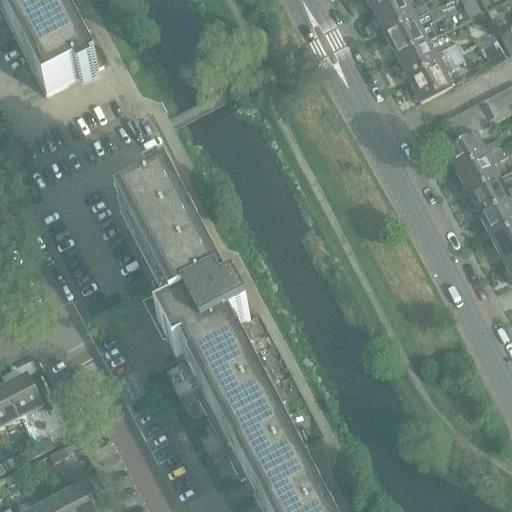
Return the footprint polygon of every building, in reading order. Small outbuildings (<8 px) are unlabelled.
[(0,0),(0,11),(46,100),(104,70),(80,25),(84,23),(71,0),(0,0)] [(364,0),(373,17),(405,0),(404,0),(364,0)] [(405,0),(373,17),(385,39),(429,17),(424,7),(412,14),(405,0)] [(482,17),(475,3),(464,9),(468,17),(471,23),(482,17)] [(435,13),(431,5),(424,8),(429,16),(435,13)] [(429,17),(385,39),(396,62),(428,45),(421,31),(433,25),(429,17)] [(500,52),(498,48),(493,39),(477,48),(484,60),(487,59),(500,52)] [(428,45),(396,62),(408,84),(461,56),(456,47),(447,52),(435,59),(428,45)] [(500,52),(487,59),(492,70),(506,62),(500,52)] [(420,107),(452,90),(444,77),(466,65),(461,56),(408,84),(420,107)] [(509,119),(511,117),(511,101),(507,92),(497,98),(509,119)] [(498,124),(509,119),(497,98),(487,103),(498,124)] [(488,130),(498,124),(487,103),(477,108),(488,130)] [(478,135),(488,130),(477,108),(467,114),(478,135)] [(468,140),(476,136),(478,135),(467,114),(457,119),(468,140)] [(447,124),(458,146),(468,140),(457,119),(447,124)] [(456,176),(500,153),(495,145),(484,151),(476,136),(468,140),(458,146),(444,153),(456,176)] [(500,153),(456,176),(468,198),(500,182),(493,168),(505,163),(500,153)] [(500,182),(468,198),(480,221),(511,203),(511,192),(507,195),(500,182)] [(150,199),(119,215),(120,217),(151,275),(155,284),(164,300),(149,308),(164,337),(167,343),(168,344),(170,343),(176,353),(173,355),(177,362),(177,363),(185,379),(190,376),(203,401),(198,404),(218,439),(222,437),(236,463),(231,465),(240,484),(251,479),(255,487),(251,492),(253,496),(259,507),(259,508),(261,511),(334,511),(309,463),(303,451),(308,449),(308,448),(298,430),(293,433),(280,407),(285,404),(267,370),(262,373),(248,346),(253,344),(246,330),(244,326),(250,322),(238,299),(237,297),(236,298),(221,271),(177,185),(165,191),(150,199)] [(511,203),(480,221),(491,243),(511,232),(511,203)] [(511,232),(491,243),(503,265),(511,260),(511,232)] [(511,282),(511,260),(503,265),(511,282)] [(21,421),(44,410),(27,378),(5,390),(21,421)] [(0,432),(21,421),(5,390),(0,392),(0,432)] [(41,457),(54,450),(50,442),(37,449),(41,457)] [(64,452),(50,460),(54,467),(68,460),(64,452)] [(17,469),(32,462),(28,454),(13,461),(17,469)] [(42,463),(27,471),(31,479),(46,471),(42,463)] [(0,477),(9,473),(6,465),(0,468),(0,477)] [(19,475),(4,483),(9,490),(23,482),(19,475)] [(68,511),(97,511),(84,487),(61,499),(68,511)] [(38,511),(39,511),(68,511),(61,499),(38,511)]
